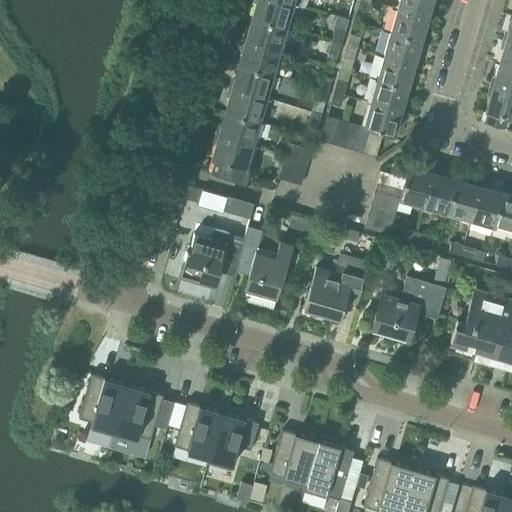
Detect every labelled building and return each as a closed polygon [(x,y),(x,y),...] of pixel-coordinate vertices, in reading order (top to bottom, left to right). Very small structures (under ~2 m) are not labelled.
[(283,0),(256,0),(252,17),(287,26),(293,3),(283,0)] [(369,0),(359,0),(357,8),(367,11),(369,0)] [(399,0),(397,7),(428,16),(432,0),(399,0)] [(397,7),(391,31),(421,40),(428,16),(397,7)] [(252,17),(245,40),(280,50),(287,26),(252,17)] [(335,28),(332,39),(341,42),(345,31),(335,28)] [(391,31),(384,54),(415,63),(421,40),(391,31)] [(350,33),(347,44),(356,47),(359,35),(350,33)] [(341,42),(332,39),(328,51),(338,53),(341,42)] [(511,40),(506,39),(499,62),(511,65),(511,40)] [(245,40),(238,63),(273,73),(280,50),(245,40)] [(356,47),(347,44),(344,55),(353,58),(356,47)] [(384,54),(377,78),(408,87),(415,63),(384,54)] [(511,65),(499,62),(492,85),(511,91),(511,65)] [(238,63),(232,87),(266,97),(273,73),(238,63)] [(322,75),(318,86),(328,89),(331,78),(322,75)] [(377,78),(370,101),(401,110),(408,87),(377,78)] [(337,80),(334,91),(343,93),(346,82),(337,80)] [(511,91),(492,85),(486,109),(488,110),(485,122),(504,127),(507,116),(511,116),(511,91)] [(328,89),(318,86),(315,97),(325,100),(328,89)] [(232,87),(225,111),(260,121),(266,97),(232,87)] [(343,93),(334,91),(331,102),(340,105),(343,93)] [(364,125),(371,127),(383,131),(394,134),(401,110),(370,101),(364,125)] [(308,122),(318,125),(321,113),(311,110),(308,122)] [(225,111),(218,134),(253,144),(260,121),(225,111)] [(320,139),(332,142),(339,118),(327,115),(320,139)] [(332,142),(343,145),(349,121),(339,118),(332,142)] [(343,145),(353,148),(360,124),(349,121),(343,145)] [(353,148),(364,152),(371,127),(364,125),(360,124),(353,148)] [(371,127),(364,152),(376,155),(383,131),(371,127)] [(253,144),(218,134),(211,158),(215,159),(212,172),(250,183),(254,168),(247,166),(253,144)] [(289,141),(285,153),(296,156),(308,159),(311,148),(289,141)] [(278,177),(289,180),(296,156),(285,153),(278,177)] [(296,156),(289,180),(301,183),(308,159),(296,156)] [(399,198),(423,205),(433,171),(409,163),(405,177),(402,188),(399,198)] [(378,181),(402,188),(405,177),(381,170),(378,181)] [(423,205),(447,212),(457,177),(433,171),(423,205)] [(447,212),(470,219),(480,184),(457,177),(447,212)] [(399,199),(399,198),(402,188),(378,181),(374,192),(399,199)] [(189,183),(185,197),(198,201),(202,187),(189,183)] [(470,219),(493,225),(503,191),(480,184),(470,219)] [(493,225),(511,230),(511,193),(503,191),(493,225)] [(396,210),(399,199),(374,192),(371,203),(396,210)] [(228,195),(224,209),(249,216),(253,202),(228,195)] [(392,221),(396,210),(371,203),(368,214),(392,221)] [(389,233),(392,221),(368,214),(365,226),(389,233)] [(314,221),(292,216),(290,227),(311,232),(314,221)] [(244,236),(240,251),(235,267),(236,267),(239,260),(251,264),(244,289),(277,299),(293,243),(280,239),(276,254),(257,249),(262,229),(247,225),(244,236)] [(225,246),(240,251),(244,236),(214,227),(211,238),(195,233),(195,232),(194,231),(189,248),(187,248),(184,258),(181,268),(191,271),(201,274),(200,276),(215,281),(225,246)] [(347,227),(344,236),(357,240),(359,231),(347,227)] [(402,237),(413,240),(416,230),(404,227),(402,237)] [(416,230),(413,240),(425,243),(427,234),(416,230)] [(449,250),(460,253),(463,244),(452,240),(449,250)] [(463,244),(460,253),(471,256),(474,247),(463,244)] [(304,307),(340,317),(345,298),(357,301),(359,293),(370,257),(342,249),(333,277),(314,272),(304,307)] [(496,263),(507,266),(510,257),(498,253),(496,263)] [(442,255),(435,281),(446,285),(454,258),(442,255)] [(417,305),(439,311),(446,285),(407,274),(400,298),(382,293),(384,288),(383,287),(377,307),(372,326),(373,326),(374,325),(407,334),(407,336),(408,336),(417,305)] [(447,352),(493,365),(511,299),(511,297),(475,287),(465,319),(457,317),(450,341),(447,352)] [(511,299),(493,365),(511,370),(511,299)] [(287,313),(277,311),(275,319),(284,321),(287,313)] [(127,383),(92,372),(79,417),(92,420),(90,425),(113,432),(127,383)] [(127,383),(113,432),(136,438),(137,434),(150,438),(154,424),(166,427),(174,401),(162,398),(163,393),(127,383)] [(223,411),(187,400),(174,445),(209,455),(207,459),(209,459),(223,411)] [(258,421),(223,411),(209,459),(231,466),(237,444),(250,448),(258,421)] [(304,487),(318,438),(319,435),(307,431),(306,435),(282,428),(269,472),(304,482),(303,487),(304,487)] [(354,449),(318,438),(304,487),(339,498),(340,496),(354,449)] [(264,446),(260,459),(269,461),(272,449),(264,446)] [(399,511),(413,466),(377,456),(363,505),(388,511),(399,511)] [(438,511),(448,477),(413,466),(399,511),(400,511),(401,511),(405,511),(438,511)] [(473,484),(464,511),(503,511),(508,494),(473,484)] [(511,511),(511,495),(508,494),(503,511),(511,511)] [(339,498),(334,511),(347,511),(352,500),(340,496),(339,498)]
